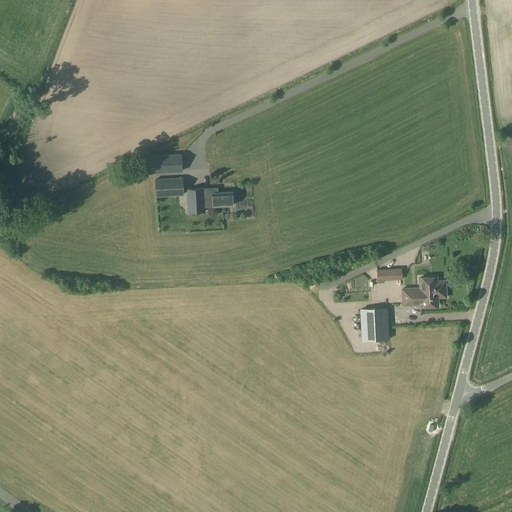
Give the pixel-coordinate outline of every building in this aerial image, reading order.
[(181,171),(181,155),(150,156),(151,173),(181,171)] [(156,196),(170,196),(170,191),(182,190),(182,178),(155,179),(156,196)] [(204,212),(204,207),(233,205),(232,192),(215,193),(215,188),(188,190),(189,213),(204,212)] [(185,243),(153,244),(153,256),(186,255),(185,243)] [(361,266),(363,275),(371,273),(370,264),(361,266)] [(384,283),(384,280),(402,279),(401,268),(376,269),(377,281),(377,283),(384,283)] [(446,297),(445,281),(427,282),(427,278),(419,278),(420,292),(402,293),(403,305),(420,304),(421,307),(433,306),(433,298),(446,297)] [(360,309),(361,341),(388,340),(388,328),(387,307),(360,309)] [(303,422),(330,422),(327,312),(301,313),(303,422)] [(258,386),(273,385),(270,315),(256,316),(258,386)] [(201,428),(229,427),(225,317),(208,318),(211,412),(201,412),(201,428)]
